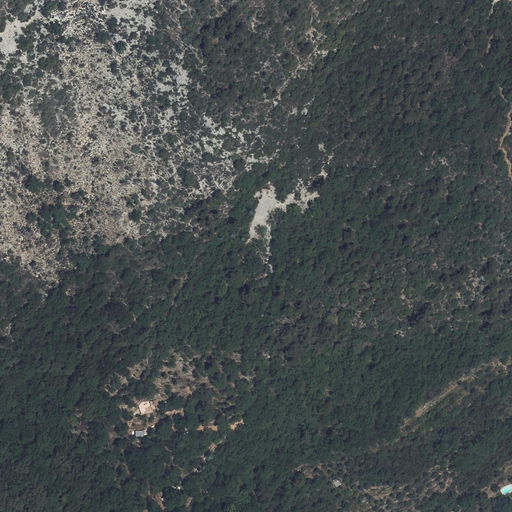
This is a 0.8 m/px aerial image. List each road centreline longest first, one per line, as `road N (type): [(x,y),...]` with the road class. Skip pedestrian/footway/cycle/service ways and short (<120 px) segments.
road 1 (track): [(183,511),(182,479),(242,422),(152,422)]
road 2 (track): [(305,464),(370,444),(425,410)]
